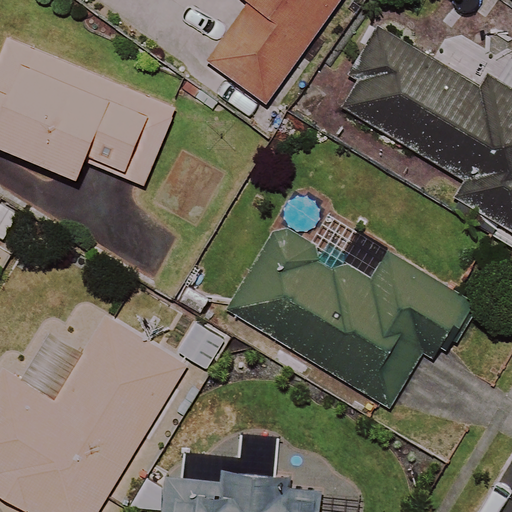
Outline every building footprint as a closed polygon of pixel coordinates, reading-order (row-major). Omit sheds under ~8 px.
[(341,0),(250,0),(252,1),(212,57),(271,99),(341,0)] [(511,98),(389,26),(342,106),(470,180),(456,204),(511,236),(511,98)] [(179,110),(11,40),(0,65),(0,143),(82,178),(89,161),(147,185),(179,110)] [(318,251),(282,229),(233,312),(392,405),(428,343),(453,358),(482,307),(392,255),(373,287),(316,254),(318,251)] [(193,364),(108,317),(61,403),(7,373),(0,385),(0,491),(37,511),(99,511),(108,497),(118,502),(193,364)] [(229,341),(199,323),(182,352),(213,369),(229,341)] [(347,511),(350,481),(224,472),(223,482),(169,477),(166,511),(347,511)]
